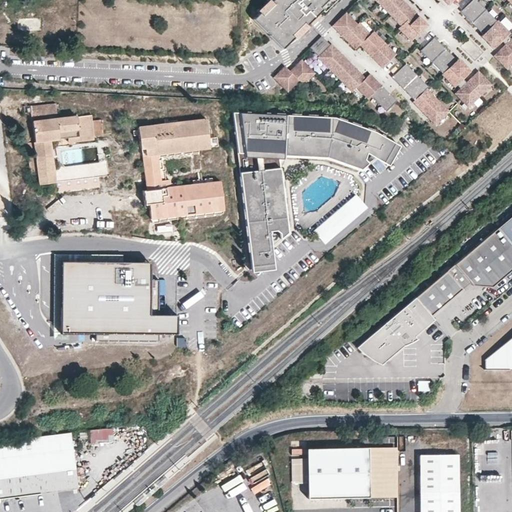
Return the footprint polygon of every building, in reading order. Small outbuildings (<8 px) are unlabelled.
[(319,8),(326,0),(272,0),(271,1),(274,3),(262,15),(260,12),(253,19),(282,49),(293,38),(291,35),(303,23),(306,25),(308,23),(318,13),(321,11),(319,8)] [(262,15),(274,3),(271,1),(270,0),(268,0),(258,10),(260,12),(262,15)] [(323,13),(335,0),(326,0),(319,8),(321,11),(323,13)] [(401,0),(381,0),(377,4),(389,16),(403,2),(401,0)] [(471,25),(485,11),(474,0),(473,0),(460,13),(471,25)] [(415,13),(403,2),(389,16),(400,27),(415,13)] [(483,36),(497,23),(485,11),(471,25),(483,36)] [(311,25),(321,16),(318,13),(308,23),(311,25)] [(343,38),(357,25),(345,13),(331,27),(343,38)] [(398,30),(411,43),(428,26),(415,13),(400,27),(398,30)] [(508,38),(510,35),(497,22),(497,23),(483,36),(481,38),(494,51),(502,44),(508,38)] [(295,40),(308,27),(306,25),(303,23),(291,35),(293,38),(295,40)] [(358,23),(357,25),(343,38),(354,50),(359,46),(370,35),(369,33),(360,24),(358,23)] [(369,33),(361,23),(360,24),(369,33)] [(370,57),(384,44),(372,32),(370,35),(359,46),(370,57)] [(330,46),(321,37),(309,48),(318,57),(330,46)] [(505,47),(511,41),(508,38),(502,44),(505,47)] [(420,52),(431,64),(445,50),(434,39),(420,52)] [(317,58),(328,70),(342,56),(331,44),(330,46),(318,57),(317,58)] [(381,69),(395,55),(384,44),(370,57),(381,69)] [(511,68),(511,53),(505,47),(494,58),(508,72),(511,68)] [(431,64),(442,76),(456,62),(445,50),(431,64)] [(342,56),(328,70),(339,82),(354,68),(342,56)] [(314,75),(301,60),(289,72),(298,82),(303,86),(314,75)] [(471,74),(458,61),(456,62),(442,76),(455,90),(457,87),(463,81),(471,74)] [(390,78),(402,90),(415,76),(404,65),(390,78)] [(289,72),(284,67),(272,78),(286,93),(298,82),(289,72)] [(365,79),(354,68),(339,82),(351,93),(355,88),(365,79)] [(467,84),(466,85),(480,99),(492,88),(478,73),(467,84)] [(371,97),(381,87),(369,75),(365,79),(355,88),(367,100),(371,97)] [(402,90),(413,101),(425,90),(427,88),(415,76),(402,90)] [(457,87),(460,90),(466,85),(467,84),(463,81),(457,87)] [(460,90),(454,97),(468,111),(480,99),(466,85),(460,90)] [(396,102),(381,87),(371,97),(386,112),(396,102)] [(422,115),(436,101),(425,90),(413,101),(411,103),(422,115)] [(434,127),(448,113),(436,101),(422,115),(434,127)] [(36,151),(37,157),(29,158),(30,174),(39,173),(40,184),(54,182),(56,191),(100,186),(99,177),(109,176),(107,162),(100,162),(63,167),(53,168),(50,140),(68,138),(79,137),(77,116),(77,115),(58,117),(56,103),(31,106),(35,142),(36,151)] [(394,143),(376,132),(335,119),(234,114),(244,207),(250,266),(271,250),(270,237),(270,236),(270,235),(276,234),(279,236),(280,242),(288,236),(279,157),(328,159),(361,170),(369,164),(365,159),(368,154),(376,158),(394,143)] [(91,115),(77,116),(79,137),(68,138),(69,143),(95,140),(91,115)] [(160,155),(172,153),(212,149),(210,135),(219,134),(218,124),(209,124),(209,120),(158,125),(157,116),(149,117),(149,115),(140,115),(143,150),(147,149),(148,156),(160,155)] [(406,120),(400,130),(404,132),(417,127),(406,120)] [(22,143),(23,153),(36,151),(35,142),(22,143)] [(394,143),(376,158),(390,167),(401,147),(394,143)] [(369,164),(376,158),(368,154),(365,159),(369,164)] [(225,212),(222,182),(172,187),(172,180),(163,181),(160,155),(148,156),(145,157),(149,190),(145,190),(146,205),(150,205),(152,220),(225,212)] [(357,196),(315,231),(322,239),(330,233),(333,237),(359,215),(356,210),(363,204),(357,196)] [(511,216),(498,228),(511,243),(511,216)] [(19,230),(12,223),(8,228),(15,234),(19,230)] [(511,243),(498,228),(457,264),(470,282),(491,285),(511,268),(511,265),(511,243)] [(280,242),(279,236),(276,234),(270,235),(270,236),(270,237),(271,250),(280,242)] [(273,272),(271,250),(250,266),(251,274),(273,272)] [(69,335),(78,335),(79,280),(149,281),(149,264),(122,263),(123,256),(54,255),(53,342),(69,342),(69,335)] [(470,282),(457,264),(449,270),(462,287),(470,282)] [(462,287),(449,270),(418,297),(431,313),(462,287)] [(159,316),(159,281),(149,281),(79,280),(78,335),(95,335),(95,343),(159,344),(159,336),(178,336),(178,317),(159,316)] [(418,297),(357,346),(363,353),(371,359),(381,364),(404,345),(416,338),(414,335),(435,318),(431,313),(418,297)] [(511,336),(485,359),(485,368),(511,368),(511,336)] [(185,339),(176,340),(177,348),(186,348),(185,339)] [(418,380),(418,390),(428,390),(428,379),(418,380)] [(88,428),(89,442),(107,441),(107,428),(88,428)] [(71,433),(46,436),(0,442),(0,498),(20,496),(40,493),(78,488),(71,433)] [(396,497),(395,448),(305,449),(306,499),(396,497)] [(144,452),(136,460),(138,463),(147,455),(144,452)] [(456,511),(456,456),(418,456),(419,511),(456,511)] [(134,461),(125,469),(126,473),(137,464),(134,461)] [(123,471),(114,478),(116,481),(126,473),(123,471)] [(159,487),(168,479),(166,476),(157,484),(159,487)] [(148,497),(157,489),(156,485),(145,494),(148,497)] [(138,506),(147,498),(145,495),(135,503),(138,506)]
